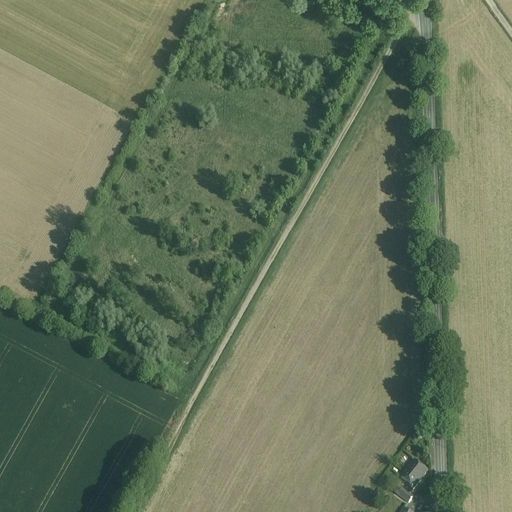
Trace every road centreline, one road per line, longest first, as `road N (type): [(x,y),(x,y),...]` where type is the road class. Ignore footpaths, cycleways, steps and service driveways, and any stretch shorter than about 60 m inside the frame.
road 1 (track): [(128,511),(413,4)]
road 2 (secondary): [(444,511),(424,0)]
